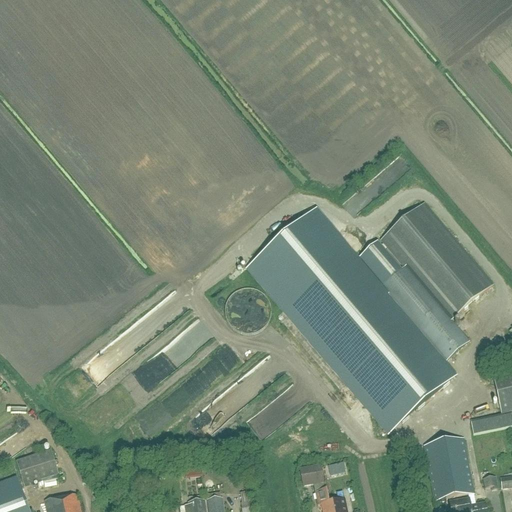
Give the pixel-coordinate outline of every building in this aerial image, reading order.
[(384,392),(408,420),(456,379),(389,301),(391,299),(446,365),(469,345),(451,323),(492,289),(423,208),(382,243),(405,270),(401,274),(377,246),(359,262),(317,213),(248,271),(355,397),(364,389),(374,401),(384,392)] [(511,373),(492,378),(501,417),(511,415),(511,373)] [(259,435),(278,414),(271,408),(257,424),(252,420),(248,425),(259,435)] [(212,438),(218,434),(205,413),(199,417),(212,438)] [(473,437),(511,428),(511,417),(471,425),(473,437)] [(469,511),(469,508),(470,508),(469,502),(468,502),(467,497),(474,496),(464,441),(424,448),(434,504),(459,499),(460,504),(450,506),(450,511),(469,511)] [(52,453),(16,465),(24,488),(60,477),(52,453)] [(323,485),(320,468),(300,472),(303,489),(323,485)] [(492,494),(499,492),(497,479),(483,482),(485,492),(491,491),(492,494)] [(511,490),(511,479),(501,480),(502,492),(511,490)] [(28,511),(17,482),(0,488),(0,511),(28,511)] [(241,511),(252,511),(251,504),(252,504),(250,493),(240,495),(242,505),(241,505),(241,511)] [(322,511),(346,511),(345,502),(344,502),(343,494),(337,495),(338,503),(329,505),(327,493),(315,495),(317,508),(321,507),(322,511)] [(80,511),(78,497),(45,503),(46,511),(80,511)] [(224,511),(223,500),(208,502),(208,511),(205,511),(204,503),(189,505),(189,511),(224,511)]
